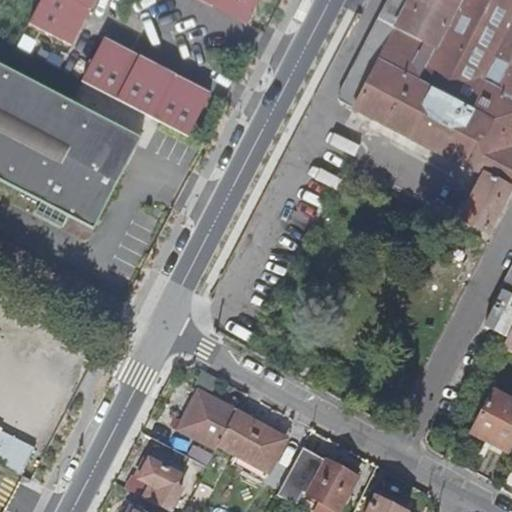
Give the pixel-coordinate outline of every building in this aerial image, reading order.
[(40,0),(28,24),(71,45),(93,0),(40,0)] [(258,0),(182,0),(242,32),(258,0)] [(341,47),(318,91),(365,115),(484,178),(462,221),(489,235),(511,190),(511,0),(395,0),(408,7),(395,30),(373,18),(354,54),(341,47)] [(103,38),(81,80),(188,136),(210,93),(103,38)] [(142,137),(0,63),(0,180),(41,202),(35,213),(64,227),(69,216),(95,229),(142,137)] [(511,268),(499,294),(501,295),(484,330),(507,342),(511,332),(511,268)] [(511,400),(496,392),(475,434),(509,452),(511,447),(511,400)] [(179,432),(216,452),(218,449),(236,414),(199,394),(179,432)] [(282,438),(236,414),(218,449),(270,476),(278,459),(274,456),(282,438)] [(0,429),(0,463),(26,475),(39,446),(0,429)] [(186,443),(179,455),(206,470),(213,457),(186,443)] [(340,511),(357,480),(302,451),(277,500),(296,509),(303,497),(334,511),(340,511)] [(151,487),(143,501),(164,511),(169,511),(181,491),(174,487),(180,477),(149,461),(139,481),(151,487)] [(403,511),(378,498),(369,511),(403,511)]
